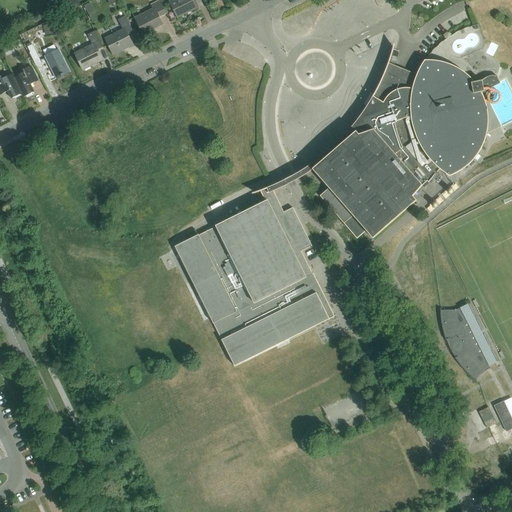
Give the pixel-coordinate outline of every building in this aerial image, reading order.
[(171,0),(169,1),(177,19),(198,9),(194,1),(196,0),(171,0)] [(151,6),(152,9),(135,19),(143,37),(164,26),(160,18),(167,15),(160,1),(151,6)] [(85,6),(89,15),(92,13),(95,12),(91,3),(85,6)] [(124,17),(118,20),(123,30),(105,39),(113,56),(133,46),(128,36),(133,33),(124,17)] [(54,34),(52,24),(43,26),(46,36),(54,34)] [(87,36),(92,45),(75,54),(83,71),(102,61),(98,52),(103,49),(95,32),(87,36)] [(13,50),(11,44),(2,48),(5,54),(13,50)] [(28,48),(31,53),(30,53),(36,66),(42,63),(35,51),(33,45),(28,48)] [(54,46),(43,51),(46,56),(45,57),(57,80),(70,73),(59,50),(57,51),(54,46)] [(390,62),(390,65),(395,67),(399,54),(395,53),(394,52),(393,55),(392,57),(391,60),(390,62)] [(281,183),(275,185),(277,190),(283,187),(290,184),(296,181),(302,178),(308,174),(314,170),(330,188),(321,196),(324,200),(339,218),(345,224),(358,239),(364,234),(367,231),(374,239),(413,205),(416,202),(417,201),(414,197),(423,186),(428,182),(429,183),(440,170),(442,171),(444,173),(446,174),(448,175),(450,177),(453,176),(459,173),(464,169),(469,165),(470,165),(474,160),(478,154),(482,149),(484,143),(486,137),(488,132),(488,129),(480,113),(485,106),(487,106),(486,104),(484,98),(482,93),(485,92),(501,84),(500,83),(497,76),(496,76),(494,76),(492,76),(491,76),(489,77),(488,77),(486,78),(485,79),(484,80),(483,81),(475,83),(474,82),(470,77),(464,73),(459,69),(453,66),(446,63),(439,62),(433,61),(426,61),(425,61),(423,64),(421,67),(420,70),(418,73),(417,76),(414,75),(395,67),(390,65),(388,64),(386,69),(385,73),(383,77),(381,81),(379,85),(379,86),(374,96),(372,98),(371,101),(369,103),(368,106),(366,108),(365,110),(364,111),(363,113),(362,115),(361,116),(358,119),(356,122),(354,125),(351,128),(349,131),(352,135),(326,158),(324,155),(324,156),(320,158),(316,161),(313,164),(309,167),(305,169),(299,173),(293,176),(287,180),(281,183)] [(14,79),(22,94),(24,98),(35,93),(31,85),(38,81),(31,67),(23,71),(24,74),(14,79)] [(22,94),(14,79),(13,75),(3,80),(2,77),(0,78),(0,94),(1,96),(8,93),(11,100),(22,94)] [(188,241),(176,247),(176,248),(190,276),(193,282),(194,284),(195,286),(214,324),(216,328),(235,367),(335,317),(323,293),(313,274),(312,274),(301,252),(303,251),(312,247),(293,208),(290,210),(284,213),(273,192),(277,190),(275,185),(269,188),(263,190),(257,192),(258,193),(263,191),(267,202),(258,206),(217,227),(200,236),(199,235),(198,236),(196,230),(185,236),(188,241)] [(441,308),(441,315),(441,321),(443,328),(444,334),(446,341),(447,341),(447,340),(448,339),(451,346),(453,351),(457,357),(456,358),(455,357),(455,358),(459,363),(463,369),(467,374),(472,378),(478,382),(476,380),(486,368),(489,367),(490,366),(476,339),(479,338),(477,334),(474,335),(461,308),(457,310),(447,310),(441,311),(441,309),(441,308)] [(507,432),(511,429),(511,418),(504,402),(494,406),(507,432)] [(489,408),(485,410),(479,413),(482,418),(491,413),(489,408)] [(487,428),(497,424),(494,418),(484,423),(487,428)]
